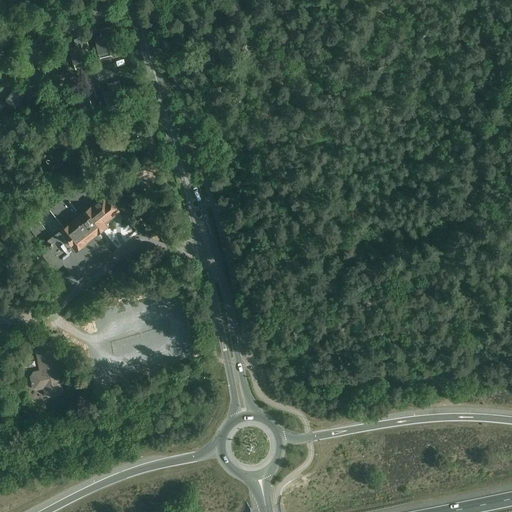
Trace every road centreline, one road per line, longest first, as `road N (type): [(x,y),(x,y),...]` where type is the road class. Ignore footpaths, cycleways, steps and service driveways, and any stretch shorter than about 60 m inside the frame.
road 1 (secondary): [(255,415),(202,207),(179,161)]
road 2 (secondary): [(179,161),(234,419)]
road 3 (track): [(0,463),(177,387),(213,355)]
road 4 (motorway): [(511,418),(436,415),(299,439),(279,433)]
road 5 (motorway): [(219,449),(120,476),(46,511)]
road 6 (secondary): [(179,161),(132,0)]
